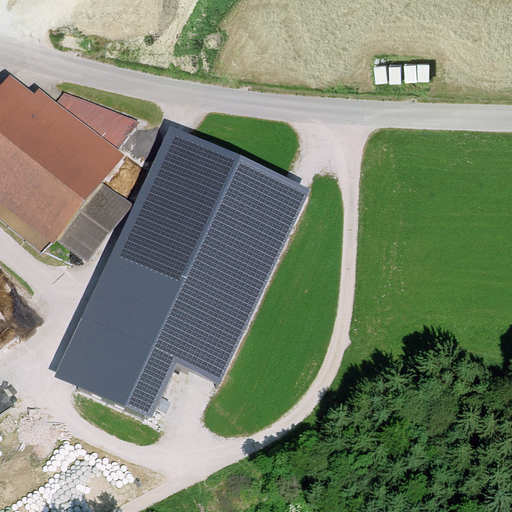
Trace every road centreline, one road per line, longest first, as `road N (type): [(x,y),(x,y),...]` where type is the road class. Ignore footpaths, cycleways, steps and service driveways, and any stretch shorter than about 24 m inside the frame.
road 1 (unclassified): [(0,46),(270,105),(511,117)]
road 2 (track): [(354,112),(346,294),(331,367),(285,425),(125,511)]
